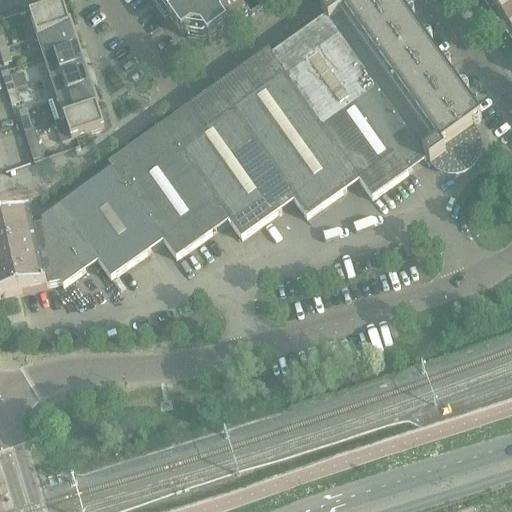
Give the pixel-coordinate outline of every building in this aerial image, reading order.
[(156,0),(183,36),(192,29),(202,31),(208,40),(246,14),(235,0),(156,0)] [(275,0),(237,0),(250,18),(275,0)] [(324,21),(427,163),(429,166),(431,166),(436,170),(442,174),(448,176),(456,176),(462,174),(468,171),(473,167),(477,161),(479,154),(479,147),(478,140),(474,134),(471,130),(481,122),(393,0),(352,0),(348,3),(346,0),(342,0),(321,16),(324,21)] [(511,0),(490,0),(511,30),(511,0)] [(37,40),(70,29),(63,7),(30,18),(37,40)] [(427,163),(324,21),(272,58),(268,53),(108,168),(112,173),(41,224),(44,227),(33,230),(47,290),(61,287),(64,291),(84,276),(85,276),(85,275),(86,274),(86,273),(86,272),(85,272),(85,271),(80,264),(92,256),(111,284),(149,256),(150,256),(151,255),(151,254),(151,252),(150,251),(146,245),(157,236),(176,263),(214,236),(215,235),(216,234),(216,233),(216,232),(216,231),(211,224),(222,216),(241,243),(279,216),(280,215),(280,214),(281,213),(281,212),(280,211),(275,204),(287,196),(306,223),(346,194),(346,193),(347,192),(347,191),(346,190),(341,183),(353,175),(372,202),(410,175),(411,173),(411,172),(411,171),(411,170),(406,163),(417,155),(424,165),(427,163)] [(78,49),(74,36),(73,37),(70,29),(37,40),(44,60),(78,49)] [(44,60),(51,81),(85,69),(78,49),(44,60)] [(8,51),(0,53),(0,55),(3,67),(12,64),(8,51)] [(92,90),(85,69),(51,81),(41,84),(48,104),(92,90)] [(7,95),(16,92),(12,79),(3,82),(7,95)] [(96,102),(92,90),(48,104),(55,125),(98,111),(95,102),(96,102)] [(7,95),(11,108),(20,106),(16,92),(7,95)] [(105,132),(98,111),(55,125),(62,146),(105,132)] [(20,121),(24,134),(32,131),(28,118),(20,121)] [(32,131),(24,134),(33,163),(43,160),(34,131),(32,131)] [(30,218),(0,225),(0,301),(47,291),(47,290),(33,230),(30,218)]
